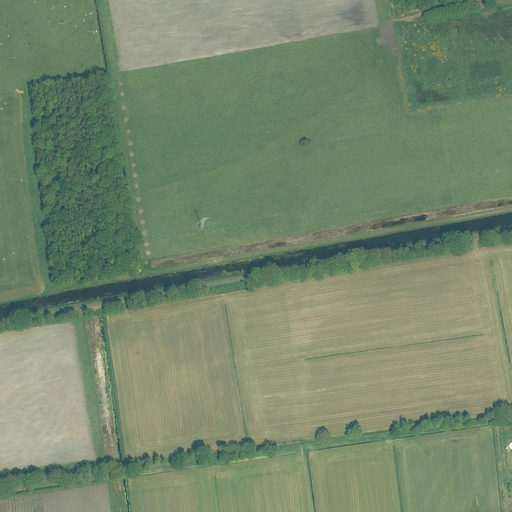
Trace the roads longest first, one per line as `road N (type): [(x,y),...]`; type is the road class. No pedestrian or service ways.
road 1 (unclassified): [(0,321),(511,231)]
road 2 (track): [(126,470),(511,417)]
road 3 (track): [(126,470),(0,489)]
